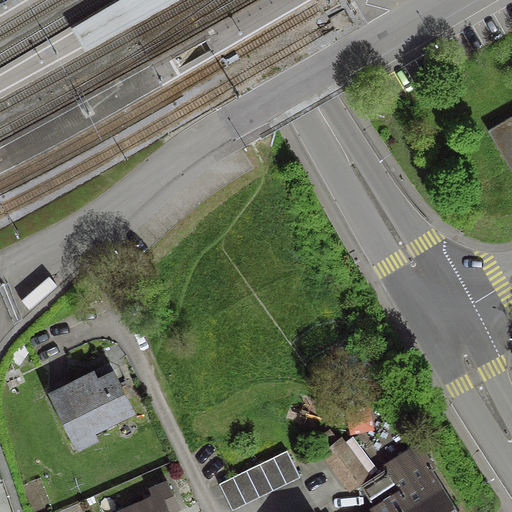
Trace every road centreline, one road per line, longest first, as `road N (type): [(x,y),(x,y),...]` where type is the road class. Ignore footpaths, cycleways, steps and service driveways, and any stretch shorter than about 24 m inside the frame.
road 1 (residential): [(443,0),(221,129),(67,246)]
road 2 (residential): [(444,321),(254,0)]
road 3 (residential): [(511,436),(444,321)]
